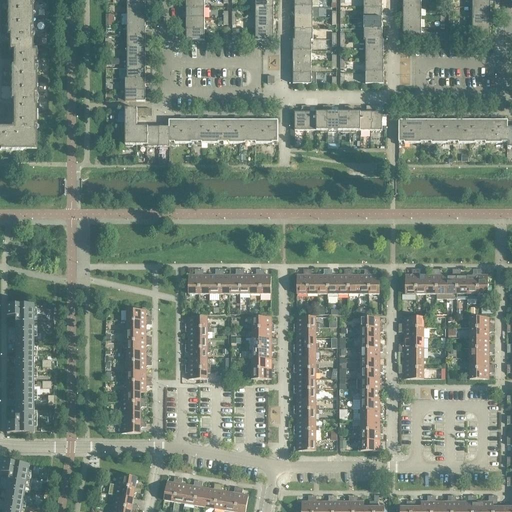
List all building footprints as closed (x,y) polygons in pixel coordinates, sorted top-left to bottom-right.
[(32,13),(31,0),(4,0),(5,0),(5,1),(6,2),(7,2),(7,18),(30,18),(30,13),(32,13)] [(204,8),(204,0),(186,0),(186,8),(204,8)] [(274,8),(274,0),(273,0),(255,0),(255,8),(274,8)] [(313,8),(312,0),(294,0),(295,8),(313,8)] [(382,8),(382,0),(363,0),(364,8),(382,8)] [(421,8),(421,0),(402,0),(403,8),(421,8)] [(490,8),(490,0),(472,0),(472,8),(490,8)] [(145,11),(145,7),(144,7),(144,4),(127,4),(127,15),(152,15),(152,11),(145,11)] [(204,19),(204,8),(186,8),(186,22),(188,22),(188,19),(204,19)] [(274,19),(274,8),(255,8),(255,19),(274,19)] [(313,19),(313,8),(295,8),(295,19),(313,19)] [(382,19),(382,8),(364,8),(364,19),(382,19)] [(421,19),(421,8),(403,8),(403,19),(421,19)] [(490,19),(490,8),(472,8),(472,19),(490,19)] [(145,26),(145,19),(152,19),(152,15),(127,15),(127,26),(145,26)] [(32,46),(32,23),(30,23),(30,18),(7,18),(7,34),(6,35),(5,35),(5,36),(5,37),(4,37),(5,38),(5,39),(6,39),(7,40),(9,40),(9,51),(12,51),(30,51),(30,50),(30,46),(32,46)] [(204,30),(204,19),(188,19),(188,22),(186,22),(186,30),(204,30)] [(274,30),(274,22),(274,19),(255,19),(255,30),(274,30)] [(313,30),(313,19),(295,19),(295,30),(313,30)] [(382,30),(382,22),(382,19),(364,19),(364,30),(382,30)] [(421,30),(421,19),(403,19),(403,30),(421,30)] [(490,30),(490,22),(490,19),(472,19),(472,30),(490,30)] [(145,33),(145,29),(145,26),(127,26),(127,37),(152,37),(152,33),(145,33)] [(204,41),(204,30),(186,30),(186,41),(204,41)] [(274,41),(274,30),(255,30),(255,41),(274,41)] [(313,41),(313,30),(295,30),(294,41),(296,41),(311,41),(313,41)] [(382,41),(382,30),(364,30),(364,41),(365,41),(380,41),(380,40),(382,41)] [(421,41),(421,30),(403,30),(403,41),(421,41)] [(490,41),(490,30),(472,30),(472,41),(490,41)] [(145,48),(145,41),(152,41),(152,37),(127,37),(127,48),(145,48)] [(384,52),(384,44),(384,41),(382,41),(380,40),(380,41),(365,41),(365,52),(384,52)] [(311,52),(311,41),(296,41),(294,41),(293,41),(293,52),(311,52)] [(145,54),(145,51),(145,48),(127,48),(127,59),(152,59),(152,54),(145,54)] [(35,78),(35,61),(35,50),(30,50),(30,51),(12,51),(12,62),(10,62),(9,62),(9,63),(8,63),(8,64),(8,65),(8,66),(9,66),(9,67),(10,67),(10,83),(34,83),(34,78),(35,78)] [(311,63),(311,52),(293,52),(293,63),(311,63)] [(384,63),(384,52),(365,52),(365,63),(384,63)] [(145,72),(145,63),(152,63),(152,59),(127,59),(127,69),(144,69),(144,72),(145,72)] [(311,73),(311,63),(293,63),(293,73),(311,73)] [(384,73),(384,66),(384,63),(365,63),(365,73),(384,73)] [(145,76),(145,72),(144,72),(144,69),(127,69),(127,80),(152,80),(152,76),(145,76)] [(311,85),(311,73),(293,73),(293,85),(311,85)] [(384,85),(384,73),(365,73),(365,85),(384,85)] [(145,91),(145,84),(152,84),(152,80),(127,80),(125,80),(125,91),(145,91)] [(35,111),(35,88),(34,88),(34,83),(10,83),(10,100),(9,100),(9,101),(8,101),(8,102),(8,103),(9,104),(9,105),(10,105),(12,105),(12,116),(34,116),(34,111),(35,111)] [(145,97),(145,94),(145,91),(125,91),(125,102),(152,102),(152,97),(145,97)] [(137,117),(137,109),(125,109),(125,128),(137,128),(137,117)] [(306,113),(302,113),(295,113),(295,131),(306,131),(306,113)] [(317,113),(310,113),(306,113),(306,131),(317,131),(317,113)] [(328,113),(323,113),(317,113),(317,131),(320,131),(320,133),(327,133),(328,113)] [(338,113),(332,113),(328,113),(327,133),(335,133),(335,131),(338,131),(338,113)] [(349,113),(345,113),(338,113),(338,131),(342,131),(342,133),(349,133),(349,113)] [(360,113),(353,113),(349,113),(349,133),(356,133),(356,131),(360,131),(360,113)] [(371,113),(366,113),(360,113),(360,131),(371,131),(371,113)] [(382,113),(375,113),(371,113),(371,131),(382,131),(382,113)] [(35,152),(35,126),(35,121),(34,121),(34,116),(12,116),(12,127),(11,127),(11,129),(11,152),(35,152)] [(278,143),(278,121),(266,121),(266,118),(261,117),(261,121),(250,121),(250,143),(255,143),(255,144),(272,144),(272,143),(278,143)] [(426,143),(426,121),(415,121),(415,117),(410,117),(410,121),(399,121),(399,143),(404,143),(404,144),(421,144),(421,143),(426,143)] [(453,143),(453,121),(442,121),(442,117),(437,117),(437,121),(426,121),(426,143),(431,143),(431,144),(448,144),(448,143),(453,143)] [(480,143),(480,121),(469,121),(469,117),(464,117),(464,121),(453,121),(453,143),(458,143),(458,144),(475,144),(475,143),(480,143)] [(507,143),(507,121),(496,121),(496,117),(491,117),(491,121),(480,121),(480,143),(485,143),(485,144),(502,144),(502,143),(507,143)] [(196,143),(196,121),(185,121),(185,118),(180,118),(180,121),(170,121),(170,143),(174,143),(174,144),(191,144),(191,143),(196,143)] [(223,143),(223,121),(212,121),(212,118),(207,118),(207,121),(196,121),(196,143),(201,143),(201,144),(208,144),(218,144),(218,143),(223,143)] [(250,143),(250,121),(239,121),(239,118),(234,118),(234,121),(223,121),(223,143),(228,143),(228,144),(245,144),(245,143),(250,143)] [(170,148),(170,143),(170,121),(165,121),(165,128),(158,128),(158,129),(158,148),(170,148)] [(0,151),(11,152),(11,129),(0,128),(0,151)] [(137,147),(137,129),(137,128),(125,128),(125,148),(133,148),(133,147),(137,147)] [(147,128),(137,128),(137,129),(137,147),(140,147),(140,148),(147,148),(147,128)] [(158,148),(158,129),(158,128),(147,128),(147,148),(158,148)] [(199,295),(199,270),(195,270),(195,275),(194,276),(188,276),(188,295),(199,295)] [(209,295),(209,276),(205,276),(203,275),(203,270),(199,270),(199,295),(209,295)] [(220,295),(220,270),(215,270),(215,275),(214,276),(209,276),(209,295),(220,295)] [(230,295),(230,276),(225,276),(224,275),(224,270),(220,270),(220,295),(230,295)] [(240,295),(240,270),(236,270),(236,275),(234,276),(230,276),(230,295),(240,295)] [(250,295),(250,276),(245,276),(244,275),(244,270),(240,270),(240,295),(250,295)] [(260,295),(260,270),(256,270),(256,275),(255,276),(250,276),(250,295),(260,295)] [(271,295),(271,276),(266,276),(264,274),(264,270),(260,270),(260,295),(271,295)] [(308,295),(308,270),(303,270),(303,274),(302,276),(297,276),(297,295),(308,295)] [(318,295),(318,276),(313,276),(312,274),(312,270),(308,270),(308,295),(318,295)] [(328,295),(328,270),(324,270),(324,274),(322,276),(318,276),(318,295),(328,295)] [(338,295),(338,276),(333,276),(332,274),(332,270),(328,270),(328,295),(338,295)] [(348,295),(348,270),(344,270),(344,274),(343,276),(338,276),(338,295),(348,295)] [(359,295),(359,276),(354,276),(352,274),(352,270),(348,270),(348,295),(359,295)] [(369,295),(369,270),(365,270),(365,274),(363,276),(359,276),(359,295),(369,295)] [(379,295),(379,276),(374,276),(373,274),(373,270),(369,270),(369,295),(379,295)] [(416,295),(416,270),(412,270),(412,274),(410,276),(405,276),(405,295),(416,295)] [(426,295),(426,276),(421,276),(420,274),(420,270),(416,270),(416,295),(426,295)] [(436,295),(436,270),(432,270),(432,274),(431,276),(426,276),(426,295),(436,295)] [(447,300),(447,276),(442,276),(440,274),(440,270),(436,270),(436,295),(436,300),(447,300)] [(457,300),(457,270),(453,270),(453,274),(451,276),(447,276),(447,300),(457,300)] [(467,300),(467,276),(462,276),(461,274),(461,270),(457,270),(457,300),(467,300)] [(477,295),(477,270),(473,270),(473,274),(472,276),(467,276),(467,300),(477,300),(477,295)] [(488,295),(488,276),(483,276),(481,274),(481,270),(477,270),(477,295),(488,295)] [(34,434),(34,365),(34,306),(7,306),(7,317),(16,317),(16,420),(16,423),(7,423),(7,435),(34,434)] [(148,318),(146,316),(146,311),(127,311),(127,322),(152,322),(152,318),(148,318)] [(207,324),(207,318),(188,318),(188,325),(185,325),(185,329),(210,329),(210,324),(207,324)] [(271,325),(271,318),(252,318),(252,324),(249,324),(249,329),(274,329),(274,325),(271,325)] [(316,324),(316,318),(297,318),(297,325),(294,325),(294,329),(319,329),(319,324),(316,324)] [(380,325),(380,318),(361,318),(361,324),(358,324),(358,329),(383,329),(383,325),(380,325)] [(424,329),(424,318),(404,318),(404,323),(403,325),(399,325),(399,329),(424,329)] [(490,325),(489,323),(489,318),(470,318),(470,329),(495,329),(495,325),(490,325)] [(146,327),(148,326),(152,326),(152,322),(127,322),(127,332),(146,332),(146,327)] [(207,339),(207,333),(210,333),(210,329),(185,329),(185,333),(188,333),(188,339),(207,339)] [(271,339),(271,333),(274,333),(274,329),(249,329),(249,333),(252,333),(252,339),(271,339)] [(316,339),(316,333),(319,333),(319,329),(294,329),(294,333),(297,333),(297,339),(316,339)] [(380,339),(380,333),(383,333),(383,329),(358,329),(358,333),(361,333),(361,339),(380,339)] [(424,339),(424,329),(399,329),(399,333),(403,333),(404,334),(404,339),(424,339)] [(489,334),(490,333),(495,333),(495,329),(470,329),(470,339),(489,339),(489,334)] [(148,338),(146,336),(146,332),(127,332),(127,342),(152,342),(152,338),(148,338)] [(207,345),(207,339),(188,339),(188,346),(185,346),(185,349),(210,349),(210,345),(207,345)] [(271,346),(271,339),(252,339),(252,345),(249,345),(249,349),(274,349),(274,346),(271,346)] [(316,345),(316,339),(297,339),(297,346),(294,346),(294,349),(319,349),(319,345),(316,345)] [(380,346),(380,339),(361,339),(361,345),(358,345),(358,349),(383,349),(383,346),(380,346)] [(424,349),(424,339),(404,339),(404,344),(403,345),(399,345),(399,349),(424,349)] [(490,345),(489,344),(489,339),(470,339),(470,349),(495,349),(495,345),(490,345)] [(146,347),(148,346),(152,346),(152,342),(127,342),(127,352),(146,352),(146,347)] [(207,360),(207,354),(210,354),(210,349),(185,349),(185,353),(188,353),(188,360),(207,360)] [(271,359),(271,353),(274,353),(274,349),(249,349),(249,354),(252,354),(252,359),(271,359)] [(316,360),(316,354),(319,354),(319,349),(294,349),(294,353),(297,353),(297,359),(316,360)] [(380,359),(380,353),(383,353),(383,349),(358,349),(358,354),(361,354),(361,359),(380,359)] [(424,360),(424,349),(399,349),(399,353),(403,353),(404,355),(404,360),(424,360)] [(489,355),(490,353),(495,353),(495,349),(470,349),(470,360),(489,360),(489,355)] [(148,358),(146,357),(146,352),(127,352),(127,362),(152,362),(152,358),(148,358)] [(271,366),(271,359),(252,359),(252,365),(249,365),(249,370),(274,370),(274,366),(271,366)] [(316,365),(316,360),(297,359),(297,366),(294,366),(294,370),(319,370),(319,365),(316,365)] [(380,366),(380,359),(361,359),(361,365),(358,365),(358,370),(383,370),(383,366),(380,366)] [(207,365),(207,360),(188,360),(188,366),(185,366),(185,370),(210,370),(210,365),(207,365)] [(424,370),(424,360),(404,360),(404,364),(403,366),(399,366),(399,370),(424,370)] [(490,366),(489,364),(489,360),(470,360),(470,370),(495,370),(495,366),(490,366)] [(146,368),(148,366),(152,366),(152,362),(127,362),(127,373),(146,373),(146,368)] [(207,380),(207,374),(210,374),(210,370),(185,370),(185,373),(188,373),(188,380),(207,380)] [(271,380),(271,373),(274,373),(274,370),(249,370),(249,374),(252,374),(252,380),(271,380)] [(316,380),(316,374),(319,374),(319,370),(294,370),(294,373),(297,373),(297,380),(316,380)] [(380,380),(380,373),(383,373),(383,370),(358,370),(358,374),(361,374),(361,380),(380,380)] [(424,380),(424,370),(399,370),(399,374),(403,374),(404,375),(404,380),(424,380)] [(489,375),(490,374),(495,374),(495,370),(470,370),(470,380),(489,380),(489,375)] [(148,379),(146,377),(146,373),(127,373),(127,383),(152,383),(152,379),(148,379)] [(316,386),(316,380),(297,380),(297,387),(294,387),(294,390),(319,390),(319,386),(316,386)] [(380,387),(380,380),(361,380),(361,386),(358,386),(358,390),(383,390),(383,387),(380,387)] [(146,388),(148,387),(152,387),(152,383),(127,383),(127,393),(141,393),(141,394),(146,394),(146,388)] [(316,401),(316,395),(319,395),(319,390),(294,390),(294,394),(297,394),(297,401),(316,401)] [(380,401),(380,394),(383,394),(383,390),(358,390),(358,395),(361,395),(361,401),(380,401)] [(142,399),(141,398),(141,394),(141,393),(127,393),(121,393),(122,404),(146,404),(146,399),(142,399)] [(316,406),(316,401),(297,401),(297,407),(294,407),(294,411),(319,411),(319,406),(316,406)] [(380,407),(380,401),(361,401),(361,406),(358,406),(358,411),(383,411),(383,407),(380,407)] [(141,409),(142,408),(146,408),(146,404),(122,404),(122,414),(141,414),(141,409)] [(316,421),(316,415),(319,415),(319,411),(294,411),(294,415),(297,415),(297,421),(316,421)] [(380,421),(380,414),(383,414),(383,411),(358,411),(358,415),(361,415),(361,421),(380,421)] [(142,420),(141,418),(141,414),(122,414),(122,424),(146,424),(146,420),(142,420)] [(316,427),(316,421),(297,421),(297,428),(294,428),(294,431),(319,431),(319,427),(316,427)] [(380,427),(380,421),(361,421),(361,427),(358,427),(358,431),(383,431),(383,427),(380,427)] [(141,429),(142,428),(146,428),(146,424),(122,424),(122,435),(141,435),(141,429)] [(316,441),(316,436),(319,436),(319,431),(294,431),(294,435),(297,435),(297,441),(316,441)] [(380,441),(380,435),(383,435),(383,431),(358,431),(358,436),(361,436),(361,441),(380,441)] [(316,447),(316,441),(297,441),(297,448),(294,448),(294,452),(297,452),(319,452),(319,447),(316,447)] [(380,448),(380,441),(361,441),(361,447),(358,447),(358,452),(380,452),(383,452),(383,448),(380,448)] [(22,511),(30,466),(3,462),(1,473),(10,474),(3,511),(22,511)] [(136,484),(137,479),(118,475),(116,486),(141,490),(142,486),(137,485),(136,484)] [(175,503),(179,478),(175,478),(174,482),(172,483),(167,482),(164,501),(175,503)] [(184,505),(188,486),(183,485),(182,483),(183,479),(179,478),(175,503),(184,505)] [(195,506),(199,482),(195,481),(194,485),(192,487),(188,486),(184,505),(195,506)] [(205,508),(208,489),(203,488),(202,487),(203,482),(199,482),(195,506),(205,508)] [(215,510),(219,485),(215,485),(214,489),(212,490),(208,489),(205,508),(215,510)] [(225,511),(228,493),(223,492),(222,490),(223,486),(219,485),(215,510),(225,511)] [(140,494),(141,490),(116,486),(115,496),(134,499),(134,495),(136,493),(140,494)] [(227,511),(235,511),(239,489),(235,488),(234,492),(233,493),(228,493),(225,511),(227,511)] [(245,511),(249,496),(243,495),(242,494),(243,489),(239,489),(235,511),(245,511)] [(133,504),(134,499),(115,496),(113,506),(138,510),(138,506),(134,505),(133,504)] [(312,511),(312,497),(308,497),(308,501),(307,502),(302,502),(301,511),(312,511)] [(322,511),(323,502),(318,502),(316,501),(316,497),(312,497),(312,511),(322,511)] [(332,511),(333,497),(329,497),(329,501),(327,502),(323,502),(322,511),(332,511)] [(342,511),(343,502),(338,502),(337,501),(337,497),(333,497),(332,511),(342,511)] [(353,511),(353,497),(349,497),(349,501),(348,502),(343,502),(342,511),(353,511)] [(363,511),(364,508),(364,502),(359,502),(357,501),(357,497),(353,497),(353,511),(363,511)] [(431,511),(432,497),(427,497),(427,501),(426,502),(421,503),(421,508),(421,511),(431,511)] [(441,511),(442,503),(437,503),(436,501),(436,497),(432,497),(431,511),(441,511)] [(451,511),(452,497),(448,497),(448,501),(446,503),(442,503),(441,511),(451,511)] [(462,511),(462,503),(457,503),(456,501),(456,497),(452,497),(451,511),(462,511)] [(472,511),(472,497),(468,497),(468,501),(467,503),(462,503),(462,511),(472,511)] [(482,511),(483,503),(478,503),(476,501),(476,497),(472,497),(472,511),(482,511)] [(492,511),(493,497),(489,497),(489,501),(487,503),(483,503),(482,511),(492,511)] [(503,511),(503,508),(499,508),(497,507),(497,497),(493,497),(492,511),(503,511)] [(373,511),(374,502),(370,502),(370,507),(368,508),(364,508),(363,511),(373,511)] [(384,511),(385,508),(379,508),(378,507),(378,502),(374,502),(373,511),(384,511)] [(410,511),(411,502),(407,502),(407,506),(405,508),(400,508),(400,511),(410,511)] [(421,511),(421,508),(416,508),(415,506),(415,502),(411,502),(410,511),(421,511)]
